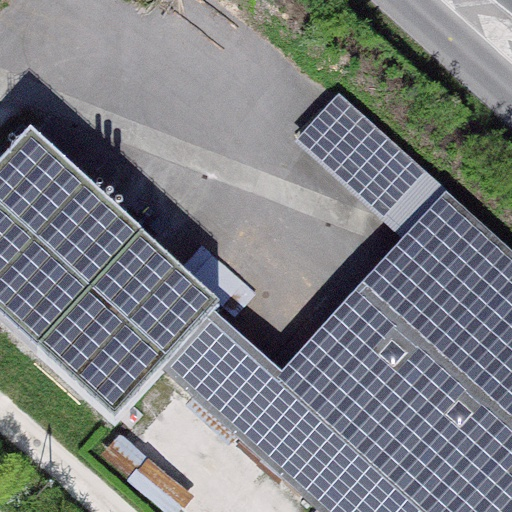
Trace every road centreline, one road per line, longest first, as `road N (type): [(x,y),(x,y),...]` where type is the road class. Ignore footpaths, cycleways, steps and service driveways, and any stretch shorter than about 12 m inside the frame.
road 1 (trunk): [(401,0),(511,100)]
road 2 (track): [(104,511),(0,425)]
